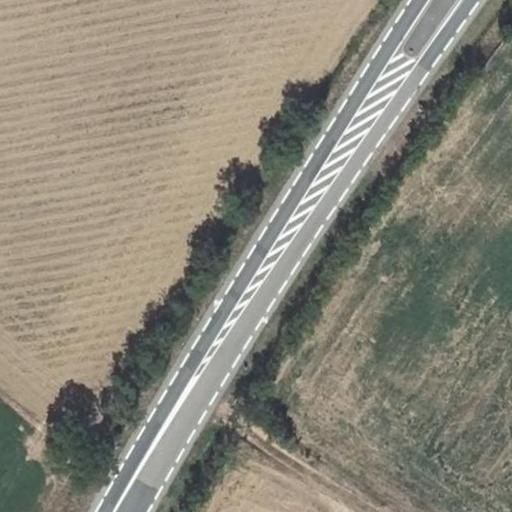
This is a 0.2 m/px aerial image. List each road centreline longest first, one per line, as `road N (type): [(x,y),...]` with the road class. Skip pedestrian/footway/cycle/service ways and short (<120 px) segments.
road 1 (secondary): [(141,511),(289,265),(475,0)]
road 2 (secondary): [(420,0),(107,511)]
